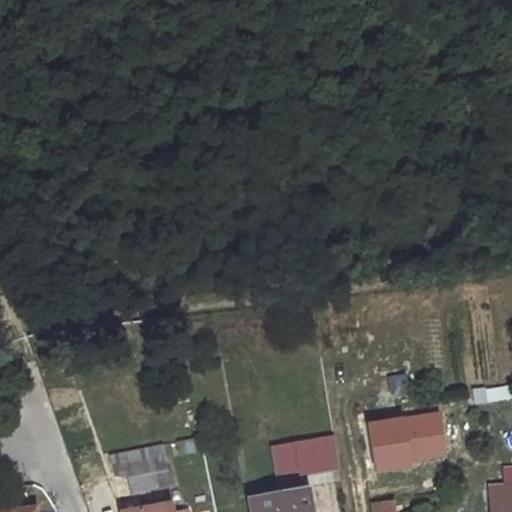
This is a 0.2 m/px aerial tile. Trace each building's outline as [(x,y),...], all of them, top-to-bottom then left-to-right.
[(437,414),(402,419),(409,463),(444,457),(437,414)] [(409,463),(402,419),(368,425),(375,474),(410,469),(409,463)] [(332,440),(272,448),(276,478),(337,469),(332,440)] [(168,487),(159,448),(106,460),(110,480),(125,480),(129,496),(168,487)] [(511,511),(511,487),(493,489),(495,511),(511,511)] [(306,511),(302,490),(247,501),(248,511),(306,511)] [(392,511),(391,502),(373,504),(374,511),(392,511)]
